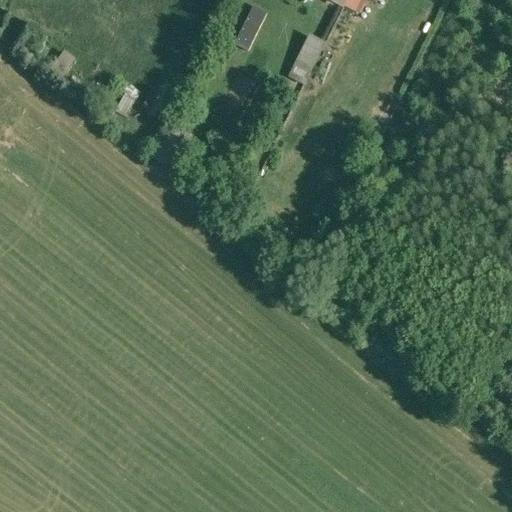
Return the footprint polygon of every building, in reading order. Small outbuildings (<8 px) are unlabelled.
[(322,0),(339,8),(340,6),(342,0),(322,0)] [(342,0),(340,6),(358,15),(366,0),(342,0)] [(324,44),(308,37),(292,73),(309,80),(324,44)] [(118,111),(126,117),(142,95),(133,89),(118,111)] [(175,99),(157,90),(142,119),(159,129),(175,99)]
